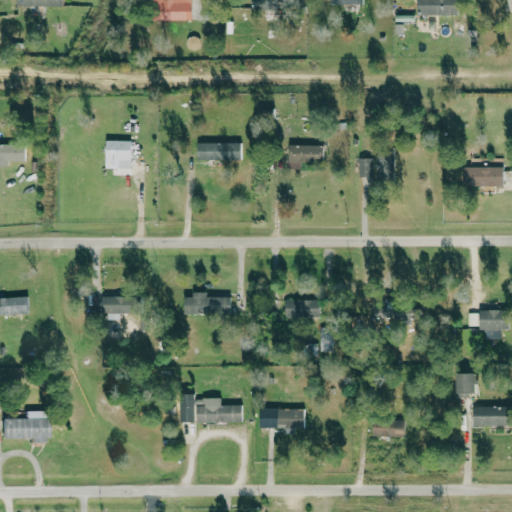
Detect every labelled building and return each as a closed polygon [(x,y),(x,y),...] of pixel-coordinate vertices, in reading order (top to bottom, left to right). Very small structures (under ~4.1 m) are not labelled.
[(188,20),(187,1),(192,1),(191,0),(157,0),(158,21),(188,20)] [(262,0),(255,0),(255,10),(278,11),(278,0),(277,0),(262,0)] [(458,15),(457,0),(418,0),(419,16),(458,15)] [(143,169),(144,159),(133,159),(133,140),(107,140),(107,159),(113,160),(113,168),(143,169)] [(244,142),(200,143),(200,160),(244,160),(244,142)] [(0,143),(0,165),(11,166),(11,161),(26,161),(27,144),(0,143)] [(324,162),(325,146),(291,144),(290,169),(304,169),(304,160),(324,162)] [(397,178),(396,149),(378,149),(378,158),(361,158),(361,179),(397,178)] [(505,185),(505,166),(465,167),(465,186),(505,185)] [(186,296),(185,313),(234,314),(234,297),(208,296),(208,292),(194,292),(194,297),(186,296)] [(30,296),(0,297),(0,314),(31,313),(30,296)] [(122,319),(121,313),(135,313),(135,296),(105,296),(105,319),(122,319)] [(288,318),(321,317),(321,299),(288,300),(288,318)] [(376,317),(399,316),(398,300),(376,301),(376,317)] [(471,311),(471,327),(489,327),(490,337),(502,337),(501,329),(508,329),(508,310),(471,311)] [(457,393),(477,393),(476,372),(457,373),(457,393)] [(182,421),(196,421),(196,393),(181,393),(182,421)] [(222,398),(197,398),(198,422),(244,421),(244,405),(223,405),(222,398)] [(509,406),(474,407),(475,426),(510,425),(509,406)] [(306,408),(261,408),(261,427),(306,428),(306,408)] [(50,440),(49,418),(4,419),(5,440),(50,440)] [(374,436),(406,436),(406,420),(374,419),(374,436)]
